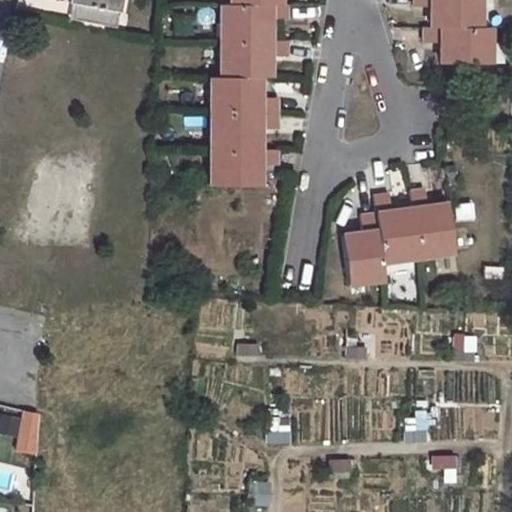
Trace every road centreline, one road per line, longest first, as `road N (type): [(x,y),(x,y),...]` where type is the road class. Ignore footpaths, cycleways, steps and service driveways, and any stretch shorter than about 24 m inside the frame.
road 1 (residential): [(317,153),(372,150),(391,135),(396,112),(357,0)]
road 2 (residential): [(339,0),(317,153)]
